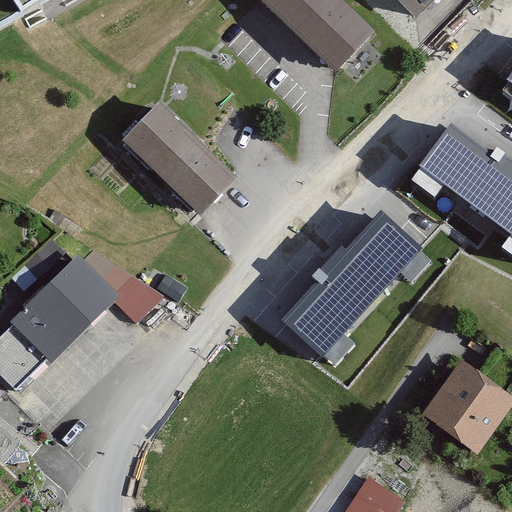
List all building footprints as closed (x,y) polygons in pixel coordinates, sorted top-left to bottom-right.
[(0,0),(0,30),(19,19),(7,0),(0,0)] [(7,0),(19,19),(53,0),(7,0)] [(340,0),(258,0),(292,34),(332,75),(374,35),(340,0)] [(401,0),(421,18),(437,0),(401,0)] [(157,106),(122,145),(200,215),(235,176),(157,106)] [(452,138),(420,182),(511,248),(511,167),(496,156),(489,165),(452,138)] [(288,326),(334,371),(429,274),(382,229),(288,326)] [(0,331),(0,382),(12,394),(49,358),(113,297),(76,258),(12,320),(0,331)] [(511,400),(462,365),(422,422),(472,457),(511,400)] [(389,460),(367,495),(393,511),(404,511),(424,482),(389,460)]
